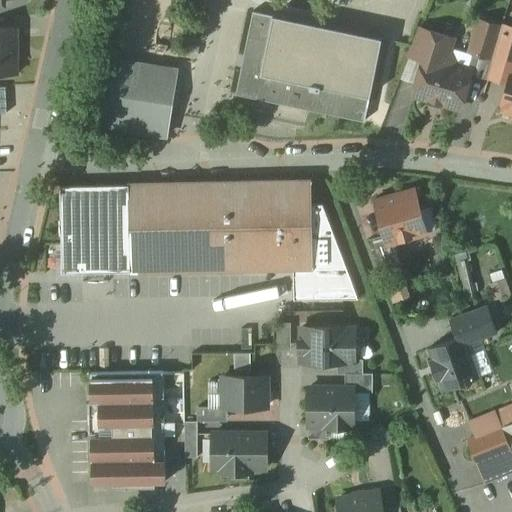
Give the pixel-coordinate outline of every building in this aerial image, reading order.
[(256,79),(268,22),(248,17),(232,97),(357,123),(362,102),(256,79)] [(374,44),(268,22),(256,79),(362,102),(374,44)] [(450,40),(417,28),(406,58),(418,62),(405,98),(449,114),(462,77),(440,69),(450,40)] [(511,71),(511,31),(501,29),(487,80),(499,83),(492,109),(511,115),(511,78),(510,78),(511,71)] [(177,70),(99,55),(86,123),(164,138),(177,70)] [(312,181),(59,186),(61,273),(290,268),(314,268),(312,203),(312,181)] [(380,237),(384,247),(391,244),(422,235),(408,189),(369,202),(380,237)] [(320,203),(312,203),(314,268),(290,268),(290,298),(357,298),(320,203)] [(399,267),(391,244),(384,247),(380,237),(368,242),(379,274),(399,267)] [(484,284),(490,300),(509,293),(503,277),(484,284)] [(396,280),(383,286),(390,301),(404,295),(396,280)] [(438,389),(478,377),(469,343),(492,337),(484,308),(444,319),(451,344),(427,350),(438,389)] [(313,320),(314,365),(358,364),(357,330),(330,331),(330,319),(313,320)] [(314,365),(313,320),(273,321),(274,353),(289,353),(290,366),(314,365)] [(248,348),(248,328),(238,328),(238,347),(248,348)] [(214,375),(215,408),(253,408),(252,374),(214,375)] [(147,377),(79,377),(79,406),(90,406),(90,435),(82,435),(84,483),(161,484),(161,456),(147,456),(147,377)] [(332,431),(330,385),(294,386),(295,439),(332,439),(332,431)] [(330,385),(332,431),(361,431),(360,385),(330,385)] [(257,430),(209,431),(210,472),(258,471),(257,430)] [(492,511),(511,511),(511,477),(482,495),(492,511)] [(376,511),(376,510),(372,489),(333,497),(335,511),(376,511)]
